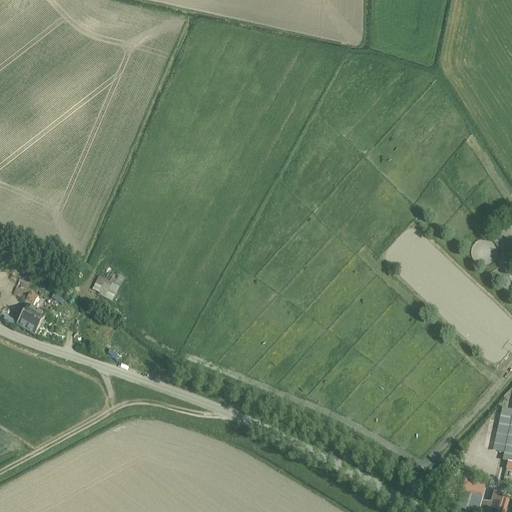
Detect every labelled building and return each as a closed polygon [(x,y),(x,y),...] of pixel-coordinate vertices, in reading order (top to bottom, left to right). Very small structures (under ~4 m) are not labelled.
[(91,293),(111,303),(118,289),(119,289),(125,279),(104,268),(99,278),(91,293)] [(19,324),(17,327),(34,337),(45,319),(32,310),(39,297),(32,293),(26,303),(25,304),(29,306),(20,322),(19,324)] [(511,417),(502,463),(511,465),(511,417)] [(465,480),(460,493),(481,500),(485,487),(465,480)] [(409,487),(405,493),(412,497),(416,491),(409,487)] [(482,503),(479,511),(505,511),(510,499),(494,495),(491,506),(482,503)]
